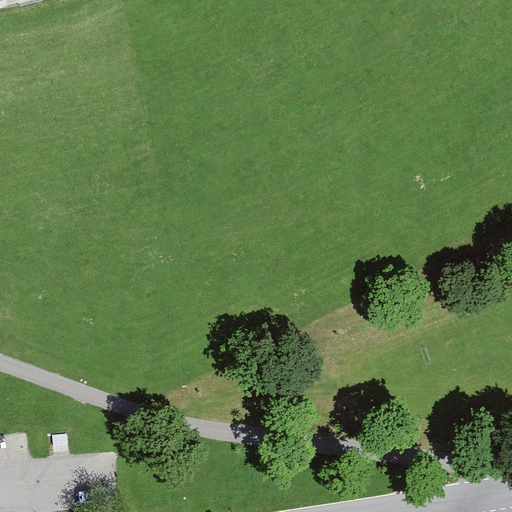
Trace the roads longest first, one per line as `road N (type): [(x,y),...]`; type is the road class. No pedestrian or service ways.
road 1 (residential): [(511,480),(429,458),(160,420),(0,363)]
road 2 (tertiary): [(511,490),(373,511)]
